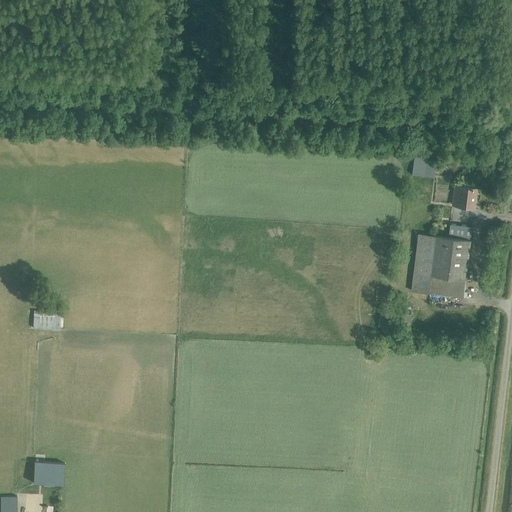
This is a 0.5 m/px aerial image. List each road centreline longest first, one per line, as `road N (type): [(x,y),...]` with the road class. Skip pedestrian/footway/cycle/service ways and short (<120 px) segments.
road 1 (track): [(505,118),(0,99)]
road 2 (track): [(222,0),(220,62),(227,71),(365,77)]
road 3 (unclassified): [(487,511),(511,306)]
road 4 (track): [(147,0),(146,55),(132,67),(0,61)]
road 5 (track): [(510,75),(491,83),(365,77)]
